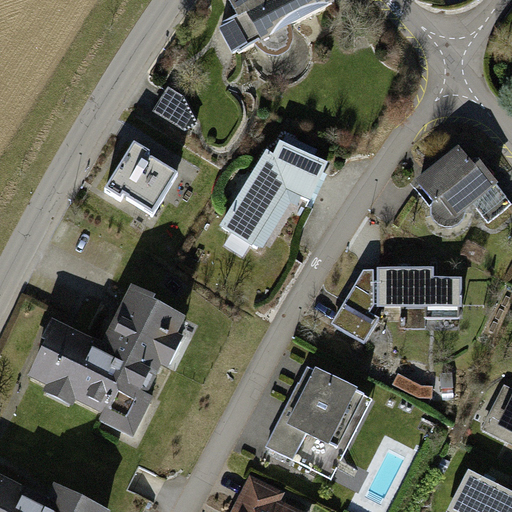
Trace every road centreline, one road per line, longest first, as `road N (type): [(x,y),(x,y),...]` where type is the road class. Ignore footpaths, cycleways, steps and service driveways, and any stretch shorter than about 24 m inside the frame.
road 1 (residential): [(188,511),(305,292),(454,66)]
road 2 (tertiary): [(0,304),(76,155),(179,0)]
